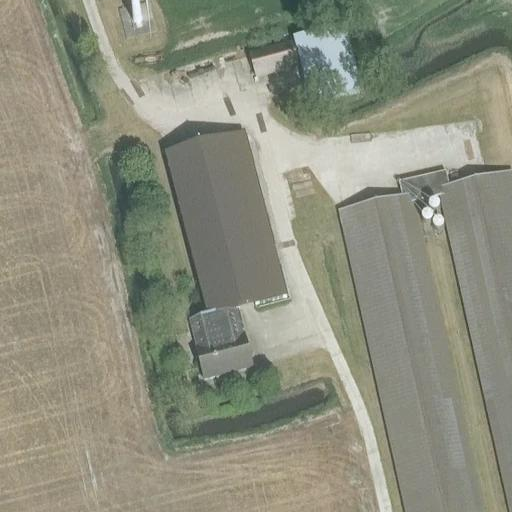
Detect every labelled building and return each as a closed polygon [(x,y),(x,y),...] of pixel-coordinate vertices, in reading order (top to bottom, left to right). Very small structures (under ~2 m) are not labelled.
[(312,106),(361,92),(343,27),(294,40),(312,106)] [(256,78),(298,67),(292,45),(250,56),(255,75),(256,78)] [(166,154),(208,318),(190,322),(205,380),(252,368),(244,337),(239,338),(236,327),(239,326),(236,311),(287,298),(245,134),(166,154)] [(511,173),(450,187),(446,173),(400,183),(403,198),(340,213),(340,214),(341,213),(408,511),(484,511),(414,203),(442,197),(511,506),(511,173)] [(302,193),(304,214),(333,211),(332,200),(339,199),(339,206),(359,203),(356,175),(316,180),(317,191),(302,193)]
